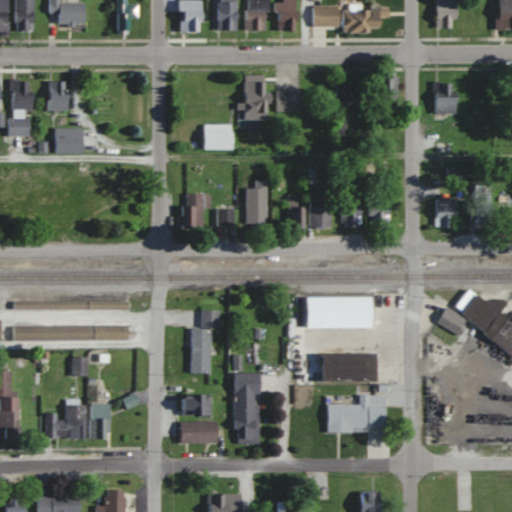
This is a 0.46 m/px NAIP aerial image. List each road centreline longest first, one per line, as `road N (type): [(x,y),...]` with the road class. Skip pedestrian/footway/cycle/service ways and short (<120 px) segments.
road 1 (residential): [(511,246),(0,249)]
road 2 (residential): [(511,52),(0,55)]
road 3 (residential): [(156,511),(159,0)]
road 4 (residential): [(0,465),(511,463)]
road 5 (residential): [(413,511),(412,0)]
